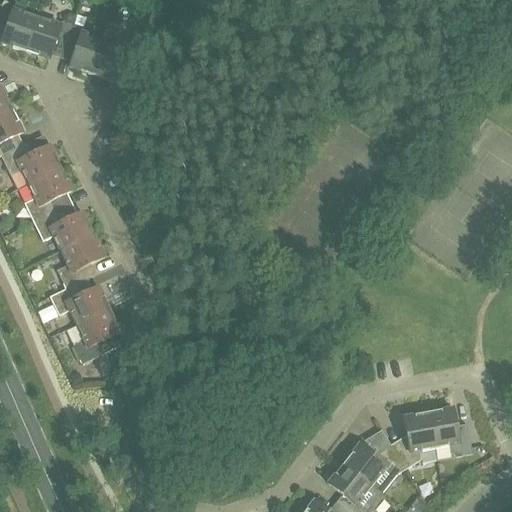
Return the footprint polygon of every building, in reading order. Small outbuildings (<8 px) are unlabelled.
[(25,54),(37,19),(13,11),(14,7),(4,4),(0,14),(0,16),(10,20),(1,46),(25,54)] [(66,11),(62,22),(73,25),(76,15),(66,11)] [(58,36),(68,40),(72,27),(61,23),(60,27),(37,19),(25,54),(49,62),(58,36)] [(83,31),(72,27),(68,40),(67,42),(77,45),(69,69),(93,77),(105,43),(81,35),(83,31)] [(129,51),(105,43),(93,77),(117,86),(123,68),(133,72),(143,43),(132,39),(129,51)] [(0,119),(13,113),(2,91),(0,91),(0,119)] [(0,161),(2,161),(6,158),(1,148),(24,136),(13,113),(0,119),(0,161)] [(6,158),(2,161),(11,178),(21,173),(29,188),(61,172),(50,149),(35,156),(30,147),(6,158)] [(72,194),(61,172),(29,188),(36,202),(25,207),(34,226),(55,216),(50,205),(72,194)] [(55,216),(34,226),(43,245),(55,240),(61,254),(94,238),(82,215),(60,226),(55,216)] [(94,238),(61,254),(68,268),(57,274),(66,293),(71,291),(94,280),(89,269),(105,261),(94,238)] [(50,301),(54,308),(60,320),(70,315),(77,329),(111,312),(100,290),(76,302),(71,291),(66,293),(50,301)] [(122,336),(111,312),(77,329),(84,343),(74,349),(83,368),(110,354),(105,344),(122,336)] [(79,374),(70,378),(74,387),(83,384),(79,374)] [(452,412),(428,417),(435,453),(450,450),(450,454),(455,460),(472,457),(467,428),(456,430),(452,412)] [(389,449),(404,474),(422,464),(420,456),(435,453),(428,417),(402,422),(405,440),(389,449)] [(359,448),(343,468),(382,498),(398,477),(404,474),(389,449),(374,459),(359,448)] [(382,498),(343,468),(328,487),(342,499),(335,508),(340,511),(370,511),(371,511),(382,498)]
